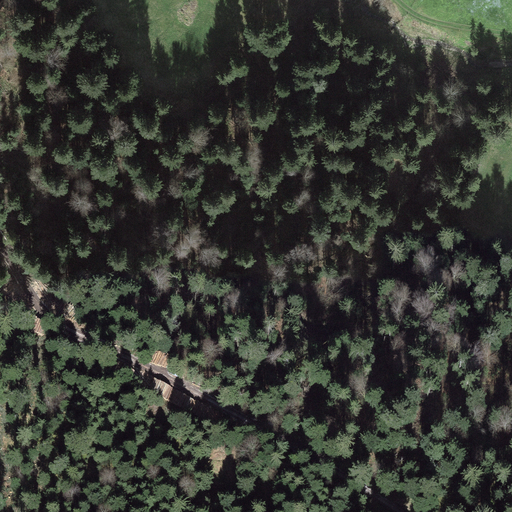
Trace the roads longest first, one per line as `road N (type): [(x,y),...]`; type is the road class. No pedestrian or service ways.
road 1 (track): [(0,239),(57,319),(392,511)]
road 2 (track): [(398,0),(425,18),(511,33)]
